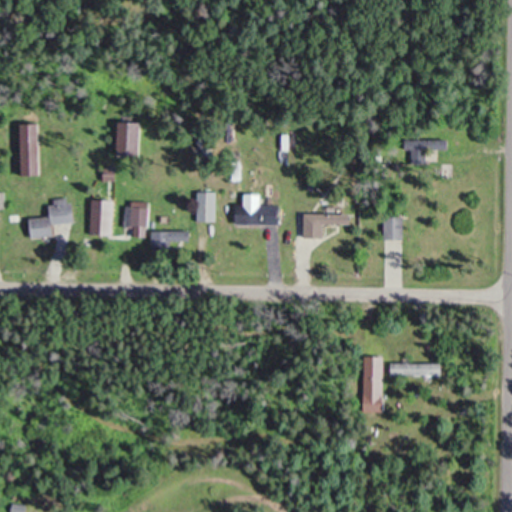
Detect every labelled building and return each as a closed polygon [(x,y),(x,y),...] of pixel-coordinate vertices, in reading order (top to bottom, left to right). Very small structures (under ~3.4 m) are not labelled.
[(203,219),(218,219),(218,192),(203,192),(203,219)] [(77,222),(75,199),(52,201),(54,217),(34,218),(36,237),(58,235),(57,224),(77,222)] [(116,234),(116,200),(94,200),(94,234),(116,234)] [(151,230),(152,202),(130,201),(130,230),(151,230)] [(267,223),(283,224),(283,213),(268,213),(267,223)] [(308,237),(327,237),(327,225),(354,225),(354,213),(308,213),(308,237)] [(192,240),(192,231),(157,232),(157,241),(192,240)] [(387,356),(368,356),(368,411),(387,412),(387,356)] [(445,363),(395,363),(395,374),(445,374),(445,363)]
